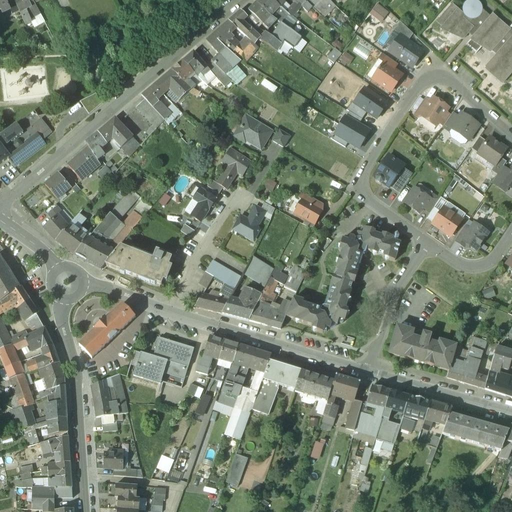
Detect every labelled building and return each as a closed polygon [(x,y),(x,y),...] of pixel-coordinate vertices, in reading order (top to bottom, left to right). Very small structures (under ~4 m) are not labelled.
[(0,0),(0,10),(2,14),(10,10),(8,4),(5,0),(0,0)] [(31,0),(17,0),(14,2),(19,12),(19,13),(24,11),(31,8),(29,6),(34,3),(33,3),(31,0)] [(271,0),(260,0),(257,5),(269,17),(279,7),(271,0)] [(271,0),(279,7),(280,8),(288,0),(294,0),(296,2),(298,0),(271,0)] [(298,0),(296,2),(286,13),(287,15),(292,18),(305,3),(302,0),(301,0),(298,0)] [(448,0),(433,0),(432,2),(441,9),(448,0)] [(14,1),(8,4),(10,10),(12,15),(19,12),(14,2),(14,1)] [(462,15),(452,6),(437,23),(443,28),(441,30),(449,34),(450,32),(464,38),(469,33),(474,37),(471,40),(482,48),(490,53),(492,51),(497,56),(495,57),(511,72),(511,36),(508,33),(510,31),(508,30),(492,16),(490,18),(482,10),(481,7),(479,4),(476,2),(473,1),(469,2),(466,4),(464,6),(463,10),(464,13),(462,15)] [(31,8),(24,11),(27,16),(29,20),(40,14),(34,3),(29,6),(31,8)] [(269,17),(257,5),(249,13),(269,31),(276,23),(269,17)] [(383,24),(391,13),(379,5),(371,15),(383,24)] [(241,12),(229,22),(236,30),(243,23),(248,19),(241,12)] [(292,18),(287,15),(281,24),(288,30),(295,21),(292,18)] [(27,16),(22,19),(25,25),(30,23),(29,20),(27,16)] [(229,22),(212,37),(220,45),(229,37),(236,30),(229,22)] [(229,37),(235,42),(233,44),(237,48),(246,38),(255,46),(260,41),(261,39),(243,23),(229,37)] [(413,35),(400,23),(393,34),(399,38),(400,37),(408,43),(413,35)] [(288,30),(281,24),(271,38),(281,45),(283,43),(293,50),(301,39),(288,30)] [(271,38),(265,34),(261,39),(260,41),(263,43),(277,53),(281,45),(271,38)] [(220,45),(212,37),(206,42),(215,52),(222,46),(220,45)] [(229,37),(220,45),(222,46),(231,55),(233,53),(237,48),(233,44),(235,42),(229,37)] [(408,43),(400,37),(399,38),(389,52),(412,68),(423,53),(408,43)] [(237,48),(233,53),(245,64),(258,49),(255,46),(246,38),(237,48)] [(482,48),(471,40),(466,46),(476,54),(482,48)] [(231,55),(222,46),(215,52),(219,56),(211,62),(225,76),(240,63),(231,55)] [(337,50),(330,58),(335,63),(342,54),(337,50)] [(206,67),(193,53),(183,62),(193,74),(197,69),(201,74),(202,74),(207,69),(206,67)] [(295,61),(304,67),(309,60),(300,53),(295,61)] [(397,65),(383,55),(378,61),(383,64),(384,64),(393,71),(397,65)] [(511,72),(495,57),(485,69),(502,84),(511,72)] [(368,77),(374,82),(379,74),(379,71),(378,71),(379,69),(380,70),(383,64),(378,61),(368,77)] [(193,74),(183,62),(172,71),(191,91),(193,90),(195,88),(191,83),(189,82),(187,81),(194,74),(193,74)] [(225,76),(211,62),(206,67),(207,69),(210,72),(215,78),(219,83),(226,77),(225,76)] [(393,71),(384,64),(383,64),(380,70),(379,69),(378,71),(379,71),(379,74),(374,82),(390,93),(394,88),(393,85),(396,82),(398,81),(402,76),(393,71)] [(201,74),(197,69),(193,74),(194,74),(197,78),(200,75),(201,74)] [(207,69),(202,74),(201,74),(200,75),(203,78),(210,72),(207,69)] [(172,71),(154,86),(162,95),(167,91),(169,93),(171,90),(179,99),(181,100),(191,91),(172,71)] [(210,72),(203,78),(200,75),(197,78),(206,86),(215,78),(210,72)] [(226,77),(219,83),(224,88),(231,82),(226,77)] [(154,86),(142,97),(145,101),(151,107),(157,102),(160,99),(158,98),(162,95),(154,86)] [(386,105),(364,90),(354,105),(367,114),(376,120),(380,115),(379,113),(386,105)] [(88,111),(103,105),(99,94),(84,101),(88,111)] [(179,99),(173,105),(174,107),(177,110),(184,103),(181,100),(179,99)] [(425,99),(413,116),(419,120),(421,117),(421,116),(430,103),(425,99)] [(430,103),(421,116),(421,117),(436,127),(439,123),(445,114),(448,109),(433,99),(430,103)] [(160,117),(152,108),(151,107),(145,101),(136,109),(153,127),(156,131),(165,122),(160,117)] [(166,111),(157,102),(151,107),(152,108),(160,117),(166,111)] [(352,103),(346,111),(349,113),(362,121),(367,114),(354,105),(352,103)] [(168,113),(166,111),(160,117),(165,122),(177,110),(174,107),(168,113)] [(349,113),(346,118),(359,126),(362,121),(349,113)] [(445,114),(439,123),(443,127),(450,117),(445,114)] [(443,127),(443,128),(449,133),(452,130),(451,130),(459,118),(453,114),(450,117),(443,127)] [(459,118),(451,130),(452,130),(468,141),(479,126),(462,115),(459,118)] [(346,118),(345,118),(340,126),(364,141),(369,132),(359,126),(346,118)] [(115,120),(104,129),(98,134),(107,145),(113,140),(121,149),(131,140),(132,140),(115,120)] [(40,121),(28,131),(33,137),(36,140),(39,137),(40,138),(48,132),(40,121)] [(254,126),(247,122),(243,129),(240,128),(234,138),(245,144),(246,143),(261,151),(271,133),(256,124),(254,126)] [(15,124),(0,136),(6,143),(7,144),(22,132),(16,124),(15,124)] [(358,150),(364,141),(340,126),(334,136),(335,136),(348,144),(358,150)] [(153,127),(146,134),(150,138),(156,131),(153,127)] [(468,141),(452,130),(449,133),(451,139),(461,146),(466,145),(468,141)] [(291,138),(279,131),(272,142),(283,149),(291,138)] [(98,134),(85,144),(86,145),(89,148),(97,161),(105,157),(100,151),(107,145),(98,134)] [(335,136),(332,141),(345,149),(348,144),(335,136)] [(27,145),(16,153),(22,162),(45,144),(40,138),(39,137),(36,140),(28,146),(27,145)] [(486,143),(479,138),(471,150),(478,155),(486,143)] [(506,150),(489,138),(486,143),(478,155),(495,166),(500,159),(506,150)] [(131,140),(121,149),(130,158),(139,148),(131,140)] [(0,147),(0,164),(7,159),(8,160),(9,159),(0,148),(0,147)] [(89,148),(68,167),(82,182),(89,177),(87,174),(99,163),(97,161),(89,148)] [(252,164),(230,150),(224,159),(231,164),(217,184),(217,185),(223,189),(227,191),(238,174),(243,178),(252,164)] [(16,153),(9,159),(8,160),(14,168),(22,162),(16,153)] [(388,156),(379,170),(379,171),(374,178),(376,179),(376,182),(379,184),(382,184),(389,188),(399,173),(404,167),(388,156)] [(506,163),(500,159),(495,166),(491,172),(497,176),(502,169),(506,163)] [(106,180),(113,172),(107,167),(100,175),(106,180)] [(511,168),(509,173),(502,184),(511,190),(511,168)] [(502,169),(497,176),(492,183),(500,188),(502,184),(509,173),(502,169)] [(399,173),(390,188),(400,194),(409,180),(399,173)] [(65,181),(59,175),(46,187),(61,203),(67,197),(65,195),(71,189),(72,189),(65,181)] [(77,187),(69,178),(65,181),(72,189),(71,189),(73,191),(77,187)] [(212,181),(208,187),(219,195),(223,189),(217,185),(217,184),(212,181)] [(216,200),(192,185),(186,195),(200,204),(192,217),(201,223),(216,200)] [(131,190),(109,216),(117,223),(139,197),(131,190)] [(413,191),(404,204),(419,214),(422,209),(429,199),(415,190),(413,191)] [(318,202),(302,193),(298,200),(302,202),(302,201),(314,208),(318,202)] [(440,199),(432,194),(429,199),(422,209),(430,214),(434,208),(440,199)] [(298,200),(293,197),(291,201),(294,202),(289,211),(295,214),(302,202),(298,200)] [(447,204),(440,199),(434,208),(441,213),(444,209),(447,204)] [(314,208),(302,201),(302,202),(295,214),(314,225),(322,212),(314,208)] [(275,210),(264,204),(261,210),(266,213),(265,213),(272,217),(275,210)] [(465,216),(447,204),(444,209),(462,221),(465,216)] [(255,207),(248,221),(241,217),(233,231),(244,237),(246,234),(255,239),(260,231),(257,229),(265,213),(266,213),(261,210),(255,207)] [(58,208),(49,216),(53,221),(59,216),(63,212),(58,208)] [(430,214),(426,219),(433,224),(441,213),(434,208),(430,214)] [(462,221),(444,209),(441,213),(433,224),(432,226),(450,238),(462,221)] [(131,221),(109,249),(116,253),(121,247),(143,219),(136,213),(133,216),(131,221)] [(80,215),(72,224),(78,230),(87,220),(80,215)] [(69,227),(59,216),(53,221),(45,229),(56,241),(69,227)] [(109,216),(89,239),(104,247),(108,241),(104,238),(117,223),(109,216)] [(78,230),(72,224),(69,227),(56,241),(56,242),(74,256),(89,239),(78,230)] [(195,232),(185,225),(180,232),(190,239),(195,232)] [(474,225),(470,231),(460,246),(464,248),(466,245),(476,251),(485,239),(480,235),(483,231),(474,225)] [(465,227),(454,242),(460,246),(470,231),(465,227)] [(321,310),(303,305),(304,301),(294,298),(291,305),(286,316),(286,317),(295,320),(295,321),(297,324),(299,323),(313,327),(312,329),(314,333),(317,332),(323,334),(324,328),(329,329),(330,328),(331,328),(336,326),(336,325),(337,325),(339,320),(345,322),(347,316),(349,315),(347,311),(345,310),(347,303),(351,301),(350,298),(352,292),(350,292),(352,284),(354,285),(358,274),(354,273),(360,255),(363,256),(365,254),(366,252),(372,254),(374,256),(377,255),(384,257),(384,258),(386,261),(389,260),(395,262),(400,244),(392,241),(393,238),(382,235),(382,237),(374,235),(375,233),(373,229),(370,231),(364,229),(362,234),(357,233),(356,237),(354,238),(349,237),(348,242),(342,240),(340,246),(338,247),(340,251),(342,252),(339,260),(336,262),(337,264),(335,270),(337,270),(335,278),(333,277),(329,288),(333,289),(327,307),(325,307),(321,308),(321,310)] [(104,247),(89,239),(74,256),(101,271),(105,266),(116,253),(109,249),(104,247)] [(286,249),(278,244),(273,255),(281,259),(286,249)] [(153,260),(121,247),(116,253),(105,266),(150,284),(151,282),(161,286),(164,278),(167,279),(172,268),(168,266),(171,259),(164,256),(165,255),(157,252),(153,260)] [(276,266),(256,253),(244,274),(265,289),(270,279),(274,271),(276,266)] [(20,289),(0,258),(0,301),(8,297),(8,296),(20,289)] [(241,279),(212,262),(199,284),(207,288),(214,279),(225,285),(235,291),(241,279)] [(287,270),(276,266),(274,271),(285,276),(287,270)] [(288,277),(283,286),(290,290),(300,269),(293,266),(288,277)] [(300,269),(290,290),(297,293),(306,272),(300,269)] [(285,276),(274,271),(270,279),(278,284),(283,286),(288,277),(285,276)] [(278,284),(270,279),(265,289),(262,296),(249,322),(267,326),(273,311),(269,309),(276,296),(273,295),(278,284)] [(225,285),(221,292),(220,295),(212,293),(209,297),(229,302),(231,299),(235,291),(225,285)] [(28,302),(20,289),(8,296),(8,297),(9,298),(0,303),(0,313),(15,305),(17,309),(28,302)] [(245,289),(239,301),(231,299),(229,302),(222,315),(249,322),(262,296),(245,289)] [(209,297),(203,296),(202,295),(195,308),(222,315),(229,302),(209,297)] [(36,315),(28,302),(17,309),(25,322),(36,315)] [(283,302),(278,313),(273,311),(267,326),(281,330),(286,317),(286,316),(291,305),(283,302)] [(122,306),(111,316),(110,315),(90,334),(91,335),(80,345),(79,346),(80,347),(91,358),(91,359),(92,360),(93,359),(93,358),(135,319),(135,320),(136,319),(135,317),(135,318),(123,306),(124,306),(123,305),(121,306),(122,306)] [(41,324),(36,315),(25,322),(28,327),(33,328),(34,328),(41,324)] [(468,318),(465,327),(470,329),(473,320),(468,318)] [(41,324),(34,328),(37,333),(44,330),(41,324)] [(11,345),(1,325),(0,325),(0,351),(11,347),(10,346),(11,345)] [(438,346),(427,343),(429,337),(424,335),(422,341),(411,338),(413,332),(397,328),(389,355),(448,372),(455,346),(439,342),(438,346)] [(53,347),(44,330),(37,333),(28,337),(25,339),(32,352),(42,348),(46,358),(47,358),(55,355),(53,347)] [(26,333),(13,339),(15,343),(24,339),(25,339),(28,337),(26,333)] [(225,342),(210,338),(202,361),(201,361),(196,373),(208,376),(213,359),(219,361),(225,342)] [(11,345),(10,346),(11,347),(14,353),(27,347),(24,339),(15,343),(11,345)] [(490,344),(474,339),(471,348),(470,354),(481,357),(482,353),(487,354),(490,344)] [(194,350),(160,340),(154,359),(142,355),(135,375),(162,383),(165,372),(185,379),(194,350)] [(239,347),(225,342),(219,361),(212,380),(223,383),(228,369),(231,371),(239,347)] [(14,353),(11,347),(0,351),(0,357),(6,370),(19,365),(14,353)] [(256,352),(239,347),(231,371),(229,375),(245,381),(250,368),(256,352)] [(511,384),(509,384),(510,378),(499,375),(500,369),(507,371),(511,355),(511,353),(505,351),(497,348),(492,363),(488,379),(485,391),(511,399),(511,384)] [(271,357),(256,352),(250,368),(258,371),(265,373),(269,362),(271,357)] [(481,357),(470,354),(468,361),(464,367),(460,383),(485,391),(488,379),(475,375),(481,357)] [(55,355),(47,358),(46,358),(36,363),(38,371),(58,364),(55,355)] [(287,362),(271,357),(269,362),(286,368),(287,362)] [(458,357),(455,357),(447,379),(460,383),(464,367),(468,361),(460,358),(458,357)] [(286,368),(269,362),(265,373),(263,381),(279,387),(294,391),(301,372),(286,368)] [(36,363),(20,368),(23,376),(38,371),(36,363)] [(19,365),(6,370),(10,381),(23,376),(20,368),(19,365)] [(59,365),(43,370),(50,391),(56,389),(64,387),(64,380),(59,365)] [(10,381),(6,370),(0,372),(0,373),(4,383),(10,381)] [(258,371),(253,384),(255,384),(252,392),(249,401),(255,403),(263,381),(265,373),(258,371)] [(334,383),(301,372),(294,391),(294,393),(328,403),(334,383)] [(245,381),(229,375),(223,392),(235,397),(239,398),(242,388),(245,381)] [(34,403),(23,376),(10,381),(12,387),(21,410),(29,407),(28,405),(34,403)] [(119,377),(110,380),(117,407),(126,406),(119,377)] [(360,384),(337,377),(331,395),(338,397),(354,402),(354,401),(360,384)] [(117,407),(110,380),(104,382),(106,391),(107,391),(110,408),(117,407)] [(4,383),(0,384),(0,387),(2,391),(12,387),(10,381),(4,383)] [(279,387),(263,381),(255,403),(252,411),(261,414),(263,407),(272,410),(279,390),(278,390),(279,387)] [(107,391),(106,391),(104,382),(91,388),(94,407),(96,419),(101,419),(101,418),(112,417),(110,408),(107,391)] [(198,388),(191,385),(187,395),(194,398),(198,388)] [(64,387),(56,389),(56,394),(57,404),(65,403),(64,387)] [(389,392),(372,387),(367,403),(367,404),(378,407),(385,409),(389,392)] [(252,392),(242,388),(239,398),(235,409),(250,415),(252,411),(255,403),(249,401),(252,392)] [(235,397),(223,392),(219,403),(231,407),(235,397)] [(409,398),(389,392),(385,409),(382,419),(389,421),(392,411),(404,415),(409,398)] [(205,395),(198,415),(205,417),(212,397),(205,395)] [(338,397),(331,395),(328,406),(334,408),(338,397)] [(430,404),(409,398),(404,415),(411,417),(424,421),(430,404)] [(362,404),(354,401),(354,402),(351,412),(359,414),(362,404)] [(378,407),(367,404),(367,403),(362,402),(362,404),(359,414),(374,418),(378,407)] [(57,404),(48,406),(49,419),(49,422),(67,420),(65,403),(57,404)] [(451,409),(430,404),(424,421),(431,423),(444,427),(449,415),(451,409)] [(126,406),(117,407),(110,408),(112,417),(115,417),(128,415),(126,406)] [(334,408),(328,406),(324,417),(330,419),(333,420),(337,409),(334,408)] [(21,410),(15,411),(20,426),(22,432),(26,430),(34,428),(36,427),(34,423),(29,407),(21,410)] [(385,409),(378,407),(374,418),(381,420),(382,419),(385,409)] [(250,415),(235,409),(225,436),(241,442),(250,415)] [(351,412),(346,430),(354,432),(357,422),(359,414),(351,412)] [(359,414),(357,422),(379,428),(381,420),(374,418),(359,414)] [(411,417),(404,415),(399,428),(412,432),(415,423),(410,422),(411,417)] [(509,431),(449,415),(444,427),(441,436),(500,452),(509,431)] [(115,417),(112,417),(101,418),(101,419),(103,434),(117,433),(115,417)] [(49,419),(34,423),(36,427),(42,426),(49,423),(49,422),(49,419)] [(389,421),(382,419),(381,420),(379,428),(375,441),(391,446),(397,426),(388,423),(389,421)] [(67,420),(49,422),(49,423),(42,426),(43,429),(49,427),(50,437),(56,436),(57,440),(68,437),(67,420)] [(431,423),(424,421),(421,431),(428,433),(431,425),(431,423)] [(379,428),(357,422),(354,432),(352,439),(373,446),(376,439),(379,428)] [(20,426),(0,431),(0,438),(22,432),(20,426)] [(511,426),(509,431),(500,452),(498,457),(506,461),(511,445),(511,426)] [(34,428),(26,430),(30,446),(39,444),(38,440),(34,428)] [(57,440),(43,444),(46,454),(59,450),(59,464),(70,463),(68,437),(57,440)] [(434,437),(428,464),(434,465),(441,439),(434,437)] [(43,444),(35,446),(38,456),(46,454),(43,444)] [(371,452),(365,450),(362,462),(368,464),(371,452)] [(124,453),(114,452),(114,455),(105,454),(104,471),(114,471),(123,471),(124,453)] [(248,460),(236,455),(226,483),(238,488),(248,460)] [(157,468),(170,474),(175,462),(162,457),(157,468)] [(511,463),(506,461),(498,457),(494,466),(511,473),(511,463)] [(70,463),(59,464),(59,467),(49,468),(49,478),(56,478),(56,479),(71,478),(70,463)] [(40,465),(20,470),(21,477),(30,475),(41,472),(40,469),(40,465)] [(49,468),(40,469),(41,472),(42,479),(49,478),(49,468)] [(71,478),(56,479),(57,489),(72,489),(71,478)] [(31,480),(22,482),(23,489),(33,489),(31,480)] [(363,482),(361,490),(367,492),(369,484),(363,482)] [(137,487),(116,485),(115,498),(119,498),(117,511),(139,511),(140,499),(136,499),(137,487)] [(55,489),(46,489),(47,497),(40,497),(39,506),(44,506),(43,511),(54,511),(55,500),(55,489)] [(57,489),(55,489),(55,500),(72,499),(72,489),(57,489)] [(162,511),(163,502),(165,502),(166,490),(155,489),(154,501),(152,501),(151,511),(162,511)]
